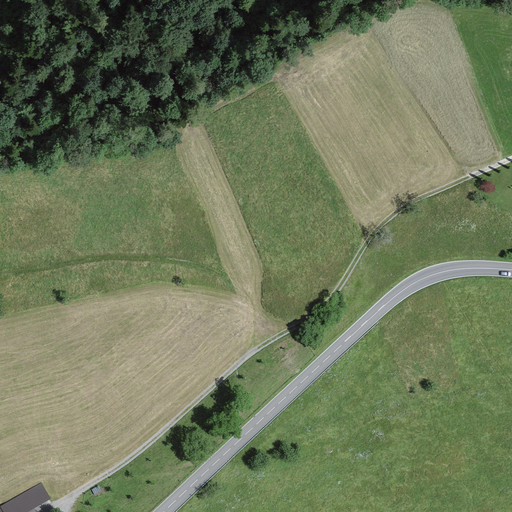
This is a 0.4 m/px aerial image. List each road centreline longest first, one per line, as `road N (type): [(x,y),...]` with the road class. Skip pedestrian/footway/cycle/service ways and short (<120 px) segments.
road 1 (track): [(511,159),(397,211),(375,230),(331,298),(248,353),(123,464),(54,506)]
road 2 (secondary): [(162,511),(416,281),(450,270),(511,270)]
road 3 (track): [(0,270),(140,258),(222,273),(293,326)]
road 4 (track): [(0,138),(189,88),(219,60),(257,0)]
